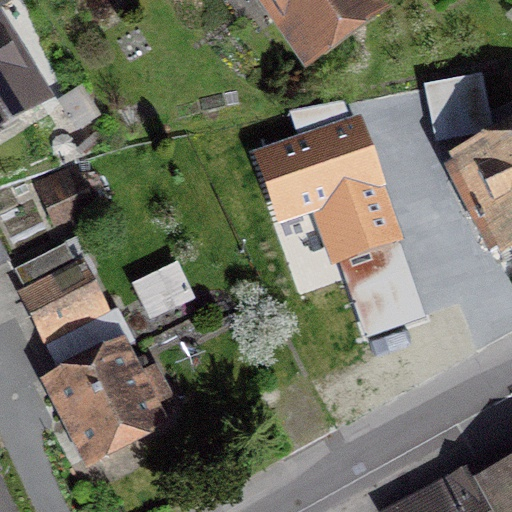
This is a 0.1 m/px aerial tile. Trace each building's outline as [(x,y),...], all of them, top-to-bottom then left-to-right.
[(394,7),(388,0),(246,0),(297,73),(394,7)] [(0,126),(37,105),(0,43),(0,126)] [(325,266),(390,246),(373,194),(348,117),(225,156),(251,236),(309,217),(325,266)] [(511,244),(511,133),(440,170),(485,258),(511,244)] [(73,170),(38,186),(55,223),(90,206),(73,170)] [(65,250),(19,275),(49,332),(96,307),(65,250)] [(428,314),(404,255),(358,273),(382,332),(428,314)] [(119,353),(56,385),(91,453),(154,421),(119,353)] [(487,463),(390,511),(511,511),(511,464),(493,474),(487,463)]
